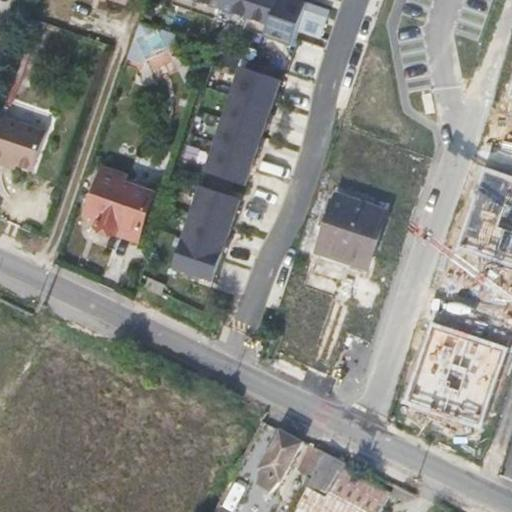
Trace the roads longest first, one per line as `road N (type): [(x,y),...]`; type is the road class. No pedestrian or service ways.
road 1 (unclassified): [(511,28),(462,146),(371,439)]
road 2 (tertiary): [(0,263),(371,439)]
road 3 (unknown): [(34,279),(126,22)]
road 4 (tertiary): [(371,439),(511,505)]
